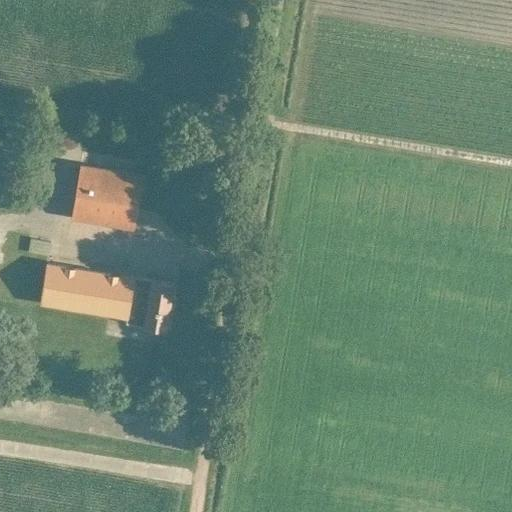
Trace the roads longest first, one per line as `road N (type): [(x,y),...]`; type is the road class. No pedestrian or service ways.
road 1 (unclassified): [(239,306),(283,0)]
road 2 (track): [(197,511),(239,306)]
